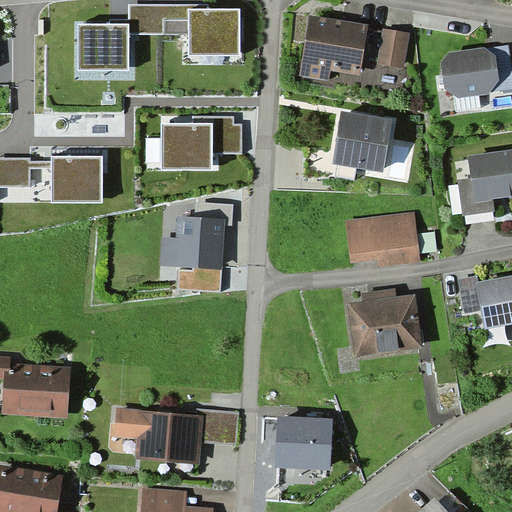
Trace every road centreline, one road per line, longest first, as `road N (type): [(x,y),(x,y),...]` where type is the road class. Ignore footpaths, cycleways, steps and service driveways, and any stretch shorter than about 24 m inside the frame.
road 1 (residential): [(273,0),(258,289)]
road 2 (residential): [(511,252),(258,289)]
road 3 (residential): [(258,289),(242,511)]
road 4 (tertiary): [(511,406),(350,511)]
road 5 (residential): [(30,0),(26,121),(0,143)]
